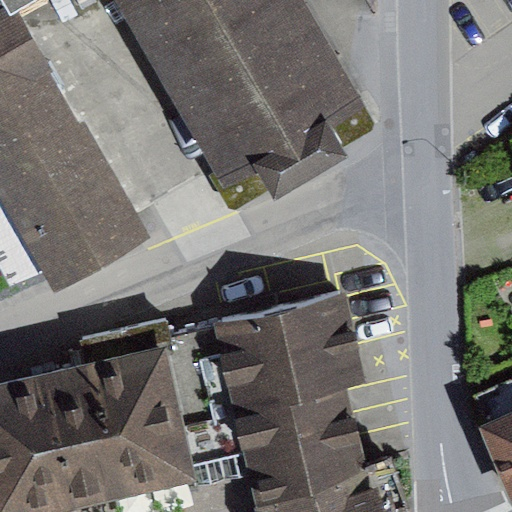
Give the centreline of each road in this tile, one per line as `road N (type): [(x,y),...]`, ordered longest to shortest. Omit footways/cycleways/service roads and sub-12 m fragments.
road 1 (residential): [(428,165),(0,349)]
road 2 (tertiary): [(452,511),(432,376),(428,165)]
road 3 (tertiary): [(428,165),(424,0)]
